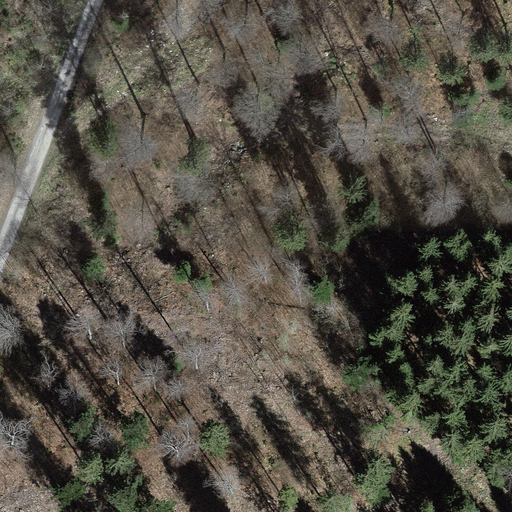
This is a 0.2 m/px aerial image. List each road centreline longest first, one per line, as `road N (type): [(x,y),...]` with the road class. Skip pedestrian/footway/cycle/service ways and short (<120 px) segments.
road 1 (track): [(0,253),(97,0)]
road 2 (track): [(39,151),(203,0)]
